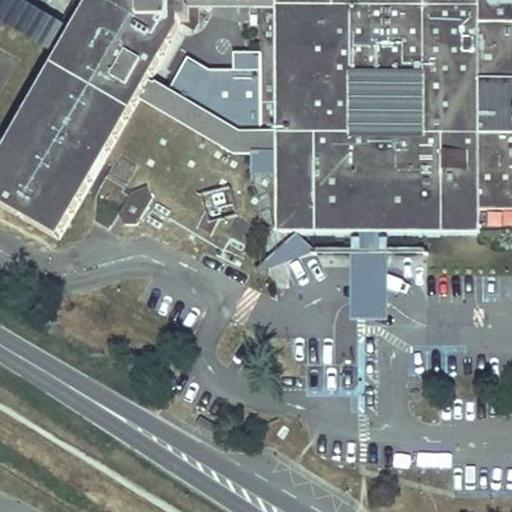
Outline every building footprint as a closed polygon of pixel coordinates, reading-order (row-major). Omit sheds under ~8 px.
[(380,237),(380,228),(480,227),(480,204),(511,203),(511,0),(262,0),(263,10),(263,131),(241,133),(142,76),(175,18),(176,10),(175,0),(85,0),(84,3),(79,0),(64,0),(50,24),(8,0),(0,0),(0,19),(54,52),(0,141),(0,193),(51,227),(129,95),(233,155),(251,155),(278,155),(278,177),(279,230),(360,229),(361,238),(380,237)] [(263,10),(262,0),(175,0),(176,10),(263,10)] [(261,79),(263,57),(234,54),(232,77),(261,79)] [(278,177),(278,155),(251,155),(251,178),(278,177)] [(229,173),(195,179),(201,207),(234,200),(229,173)] [(145,190),(134,193),(123,209),(126,221),(137,221),(149,203),(145,190)] [(389,319),(388,237),(380,237),(361,238),(352,238),(353,320),(389,319)] [(213,435),(217,429),(200,420),(197,427),(213,435)]
